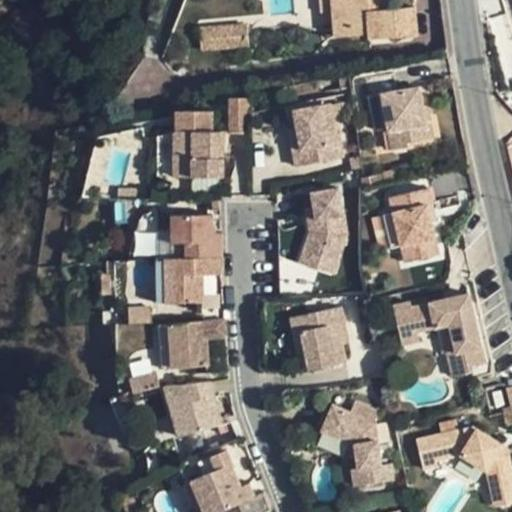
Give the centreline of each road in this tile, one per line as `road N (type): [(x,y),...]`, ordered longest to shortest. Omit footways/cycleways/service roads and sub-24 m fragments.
road 1 (residential): [(290,511),(250,406),(242,218)]
road 2 (unclassified): [(461,0),(474,111),(511,282)]
